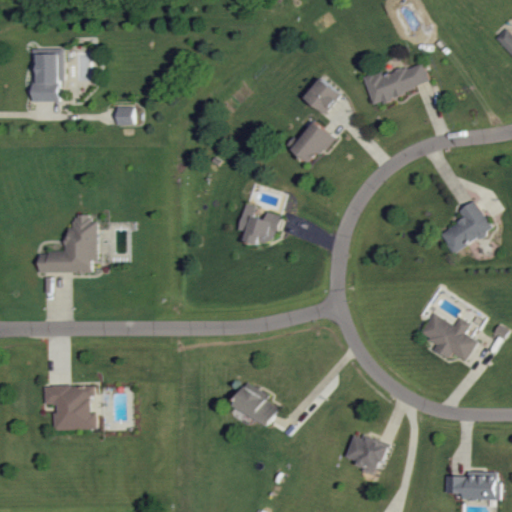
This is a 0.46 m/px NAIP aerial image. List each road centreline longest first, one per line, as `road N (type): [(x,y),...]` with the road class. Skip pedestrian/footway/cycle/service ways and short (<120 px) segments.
road 1 (residential): [(0,325),(248,325),(338,304)]
road 2 (residential): [(338,304),(342,235),(375,174),(438,137),(511,132)]
road 3 (residential): [(338,304),(363,356),(405,395),(451,413),(511,412)]
